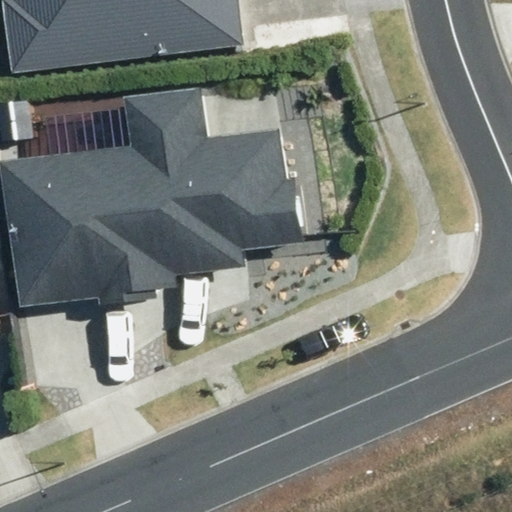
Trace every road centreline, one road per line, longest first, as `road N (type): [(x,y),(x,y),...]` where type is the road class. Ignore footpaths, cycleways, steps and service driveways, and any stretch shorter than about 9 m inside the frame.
road 1 (tertiary): [(511,334),(103,511)]
road 2 (residential): [(511,177),(445,0)]
